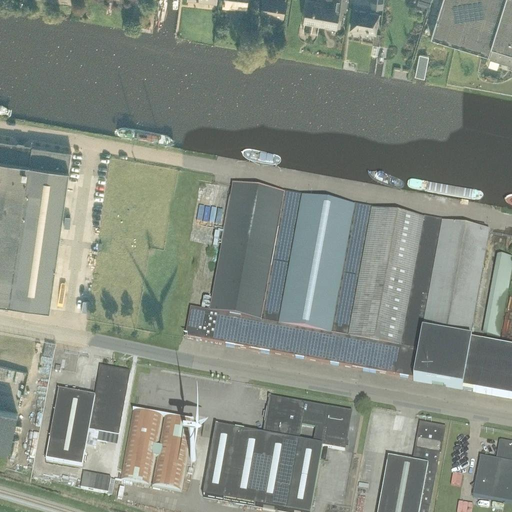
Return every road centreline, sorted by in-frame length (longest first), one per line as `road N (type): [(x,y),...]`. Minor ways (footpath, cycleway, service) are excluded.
road 1 (unclassified): [(511,420),(0,321)]
road 2 (unclassified): [(511,220),(0,128)]
